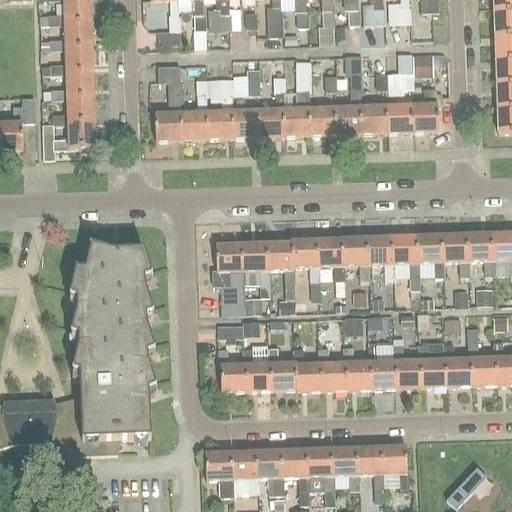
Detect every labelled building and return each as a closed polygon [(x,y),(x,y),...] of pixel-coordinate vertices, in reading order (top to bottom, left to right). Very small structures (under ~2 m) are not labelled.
[(149,0),(150,6),(169,5),(170,21),(168,21),(169,36),(157,36),(157,51),(180,50),(180,37),(181,37),(180,21),(178,21),(177,5),(176,0),(149,0)] [(201,0),(176,0),(177,5),(191,4),(191,21),(193,21),(194,36),(205,36),(206,36),(205,20),(203,20),(202,4),(201,0)] [(227,0),(201,0),(202,4),(215,4),(215,14),(207,15),(208,36),(231,35),(230,19),(228,19),(229,14),(228,3),(227,0)] [(253,0),(227,0),(228,3),(242,3),(242,10),(253,10),(253,2),(253,0)] [(279,0),(253,0),(253,2),(271,2),(271,12),(266,12),(267,43),(284,42),(282,11),(280,11),(280,1),(279,1),(279,0)] [(305,0),(279,0),(279,1),(280,1),(293,1),(294,18),(296,18),(297,33),(309,32),(308,16),(306,16),(305,0)] [(305,0),(318,0),(321,0),(322,16),(323,32),(318,32),(318,50),(334,50),(333,32),(332,15),(331,15),(330,0),(305,0)] [(342,0),(343,15),(347,15),(348,31),(360,31),(360,14),(357,14),(356,0),(342,0)] [(368,0),(369,9),(362,10),(362,31),(386,30),(385,13),(383,13),(382,0),(368,0)] [(399,0),(400,8),(387,8),(388,30),(411,29),(411,13),(408,13),(407,0),(399,0)] [(419,0),(420,18),(439,18),(438,0),(419,0)] [(511,0),(492,0),(493,16),(511,14),(511,0)] [(48,31),(64,31),(64,29),(91,28),(90,3),(63,4),(63,6),(64,20),(39,21),(39,31),(48,30),(48,31)] [(230,19),(231,35),(241,35),(240,14),(229,14),(228,19),(230,19)] [(511,14),(493,16),(494,40),(511,39),(511,14)] [(245,18),(245,34),(257,34),(257,18),(245,18)] [(64,29),(64,31),(64,45),(49,45),(49,46),(40,46),(40,56),(49,55),(49,56),(65,56),(65,54),(92,53),(91,28),(64,29)] [(344,32),(335,32),(336,43),(344,43),(344,32)] [(194,36),(193,36),(193,54),(206,54),(205,36),(194,36)] [(511,39),(494,40),(495,65),(511,64),(511,39)] [(284,40),(284,49),(296,49),(296,40),(284,40)] [(50,81),(66,81),(66,79),(93,78),(92,53),(65,54),(65,56),(65,70),(42,71),(43,80),(50,80),(50,81)] [(350,112),(334,113),(335,140),(362,139),(361,112),(360,96),(363,96),(361,60),(344,61),(344,82),(350,82),(350,95),(350,112)] [(427,62),(413,63),(413,84),(428,84),(427,62)] [(511,64),(495,65),(496,89),(511,88),(511,64)] [(296,114),(284,115),(285,142),(311,141),(310,114),(309,98),(311,98),(310,67),(295,67),(296,97),(295,97),(296,114)] [(155,146),(182,145),(181,118),(180,102),(182,102),(181,86),(180,86),(179,71),(157,72),(157,88),(167,88),(168,119),(154,119),(155,146)] [(259,100),(259,83),(259,76),(245,76),(245,82),(246,101),(247,101),(247,100),(259,100)] [(66,79),(66,81),(66,95),(43,96),(43,105),(51,105),(51,106),(66,105),(66,104),(93,103),(93,78),(66,79)] [(403,95),(412,95),(412,78),(389,79),(390,100),(403,100),(403,95)] [(375,79),(376,96),(388,95),(387,79),(375,79)] [(324,81),(324,98),(337,97),(336,81),(324,81)] [(245,82),(232,82),(233,101),(246,101),(245,82)] [(275,115),(257,116),(258,143),(285,142),(284,115),(283,99),(285,99),(285,83),(273,83),(273,99),(275,99),(275,115)] [(222,107),(222,117),(207,117),(208,145),(233,144),(232,116),(232,84),(206,85),(206,101),(208,101),(208,102),(210,102),(210,107),(222,107)] [(197,118),(181,118),(182,145),(208,145),(207,117),(206,101),(206,85),(196,85),(197,101),(197,118)] [(511,88),(496,89),(496,114),(511,113),(511,88)] [(425,110),(411,110),(412,137),(438,137),(437,109),(437,107),(437,98),(437,94),(424,95),(425,110)] [(13,128),(0,128),(0,155),(23,155),(22,129),(35,128),(34,103),(21,104),(21,112),(12,112),(13,128)] [(52,131),(67,130),(67,129),(94,128),(93,103),(66,104),(66,105),(67,120),(51,120),(52,131)] [(386,138),(412,137),(411,110),(385,111),(386,138)] [(362,139),(386,138),(385,111),(361,112),(362,139)] [(335,140),(334,113),(310,114),(311,141),(335,140)] [(511,113),(496,114),(497,139),(511,138),(511,113)] [(258,143),(257,116),(232,116),(233,144),(258,143)] [(67,129),(67,130),(68,146),(53,146),(53,155),(76,154),(76,153),(95,153),(94,128),(67,129)] [(511,237),(491,239),(492,266),(494,266),(508,265),(509,281),(511,280),(511,237)] [(467,266),(466,239),(441,240),(442,267),(444,267),(459,267),(459,282),(469,282),(469,266),(467,266)] [(491,239),(466,239),(467,266),(469,266),(483,266),(484,281),(494,281),(494,266),(492,266),(491,239)] [(441,240),(416,241),(417,268),(419,268),(433,268),(434,283),(444,283),(444,267),(442,267),(441,240)] [(416,241),(391,242),(392,269),(394,269),(408,268),(409,296),(420,295),(419,268),(417,268),(416,241)] [(391,242),(366,243),(367,270),(369,270),(384,269),(384,285),(394,284),(394,269),(392,269),(391,242)] [(366,243),(341,244),(342,271),(344,271),(359,270),(359,286),(369,285),(369,270),(367,270),(366,243)] [(341,244),(317,245),(317,272),(319,271),(334,271),(335,302),(345,301),(344,271),(342,271),(341,244)] [(290,248),(267,248),(267,276),(269,275),(283,275),(285,305),(295,304),(294,290),(295,290),(294,272),(293,272),(293,245),(290,245),(290,248)] [(317,245),(293,245),(293,272),(294,272),(309,272),(310,304),(319,304),(319,287),(320,287),(319,271),(317,272),(317,245)] [(267,276),(267,248),(241,249),(242,276),(244,276),(259,276),(260,303),(270,303),(270,291),(269,275),(267,276)] [(242,276),(241,249),(215,250),(216,277),(230,277),(230,292),(220,292),(221,322),(245,321),(245,304),(244,292),(244,276),(242,276)] [(0,452),(3,451),(16,447),(21,446),(28,445),(39,445),(58,450),(56,462),(89,460),(117,459),(117,457),(118,455),(120,445),(149,444),(151,443),(149,404),(148,395),(156,392),(155,390),(154,388),(154,387),(148,367),(148,366),(147,357),(154,355),(153,353),(152,349),(146,330),(146,320),(153,318),(152,316),(151,313),(145,293),(144,283),(151,281),(150,277),(149,273),(143,253),(141,253),(142,255),(139,255),(114,256),(110,255),(89,251),(89,252),(89,253),(88,259),(85,275),(80,275),(76,274),(76,273),(75,273),(70,295),(68,301),(76,303),(76,312),(71,333),(70,338),(77,340),(77,350),(72,371),(71,375),(79,377),(79,387),(79,394),(79,401),(79,407),(65,412),(59,414),(54,408),(53,405),(40,405),(28,406),(15,406),(4,407),(3,410),(3,413),(1,420),(0,420),(0,452)] [(476,295),(476,310),(492,310),(492,294),(476,295)] [(420,295),(409,296),(410,304),(420,304),(420,295)] [(366,310),(366,297),(352,297),(353,311),(366,310)] [(454,300),(454,313),(467,312),(467,300),(454,300)] [(372,304),(372,314),(383,314),(383,303),(372,304)] [(260,304),(245,304),(245,321),(261,320),(260,304)] [(422,305),(422,313),(433,313),(433,304),(422,305)] [(295,317),(295,305),(279,306),(280,318),(295,317)] [(413,320),(400,321),(401,332),(413,331),(413,320)] [(428,320),(416,320),(417,335),(428,334),(428,320)] [(381,321),(367,322),(367,334),(381,333),(381,321)] [(344,323),(344,341),(362,341),(362,322),(344,323)] [(506,322),(493,322),(493,335),(507,335),(506,322)] [(460,337),(460,323),(444,324),(444,338),(460,337)] [(258,326),(242,326),(243,341),(258,341),(258,326)] [(242,344),(242,331),(217,331),(217,344),(242,344)] [(494,363),(492,363),(478,363),(477,334),(466,334),(467,364),(469,364),(470,391),(495,390),(494,363)] [(402,343),(392,343),(392,351),(402,351),(402,343)] [(511,362),(503,362),(502,347),(492,348),(492,363),(494,363),(495,390),(511,389),(511,362)] [(419,365),(420,393),(445,392),(444,365),(442,365),(442,349),(417,350),(417,365),(419,365)] [(469,364),(467,364),(453,364),(452,349),(442,349),(442,365),(444,365),(445,392),(470,391),(469,364)] [(244,369),(245,397),(270,396),(269,369),(267,369),(267,353),(267,351),(252,352),(252,354),(242,354),(242,370),(244,369)] [(419,365),(417,365),(403,366),(402,351),(392,351),(392,366),(394,366),(395,393),(420,393),(419,365)] [(244,369),(242,370),(228,370),(227,355),(227,352),(218,352),(218,374),(220,374),(220,397),(245,397),(244,369)] [(369,367),(367,367),(353,368),(352,352),(342,353),(342,368),(344,368),(345,395),(370,394),(369,367)] [(394,366),(392,366),(378,367),(377,352),(367,352),(367,367),(369,367),(370,394),(395,393),(394,366)] [(294,368),(292,368),(278,368),(277,353),(267,353),(267,369),(269,369),(270,396),(295,395),(294,368)] [(344,368),(342,368),(328,369),(328,353),(317,354),(318,369),(320,369),(320,396),(345,395),(344,368)] [(320,369),(318,369),(303,369),(303,354),(292,355),(292,368),(294,368),(295,395),(295,397),(320,396),(320,369)] [(406,451),(380,452),(381,479),(383,479),(398,478),(399,494),(409,494),(408,472),(406,472),(406,451)] [(356,480),(358,480),(373,479),(374,507),(383,506),(382,495),(384,495),(383,479),(381,479),(380,452),(355,453),(356,480)] [(355,453),(330,454),(331,481),(333,481),(348,480),(349,496),(359,496),(358,480),(356,480),(355,453)] [(330,454),(305,455),(306,482),(308,482),(323,481),(324,511),(335,511),(333,481),(331,481),(330,454)] [(281,483),(284,483),(298,482),(299,498),(309,497),(308,482),(306,482),(305,455),(280,456),(281,483)] [(280,456),(255,457),(256,484),(258,484),(273,483),(274,501),(284,501),(284,483),(281,483),(280,456)] [(255,457),(231,458),(232,484),(233,484),(249,484),(249,499),(258,499),(258,484),(256,484),(255,457)] [(232,484),(231,458),(204,458),(205,485),(219,485),(220,503),(233,502),(233,484),(232,484)] [(436,505),(443,511),(448,511),(477,483),(467,473),(436,505)] [(309,497),(299,498),(299,511),(309,510),(309,497)] [(108,511),(109,503),(93,503),(93,511),(108,511)]
